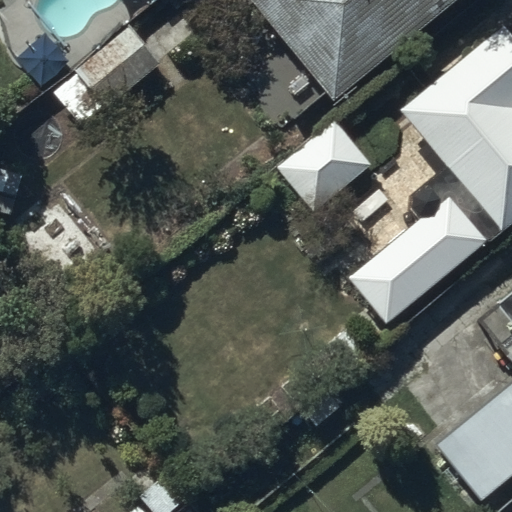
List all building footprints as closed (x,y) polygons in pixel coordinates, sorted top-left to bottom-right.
[(235,0),(331,115),(470,0),(235,0)] [(156,74),(125,37),(46,106),(55,116),(61,111),(79,132),(99,115),(103,119),(156,74)] [(416,232),(346,291),(383,337),(511,233),(511,47),(504,38),(398,124),(443,180),(412,205),(411,206),(411,207),(410,208),(410,209),(409,210),(409,211),(409,212),(408,213),(408,214),(408,215),(408,216),(408,217),(408,218),(408,219),(408,220),(409,221),(409,222),(409,223),(410,224),(410,225),(410,226),(411,226),(411,227),(412,228),(412,229),(413,229),(414,230),(414,231),(415,231),(415,232),(416,232)] [(334,129),(274,177),(310,222),(370,174),(334,129)] [(511,336),(511,391),(434,455),(479,509),(511,482),(511,304),(496,317),(511,336)]
